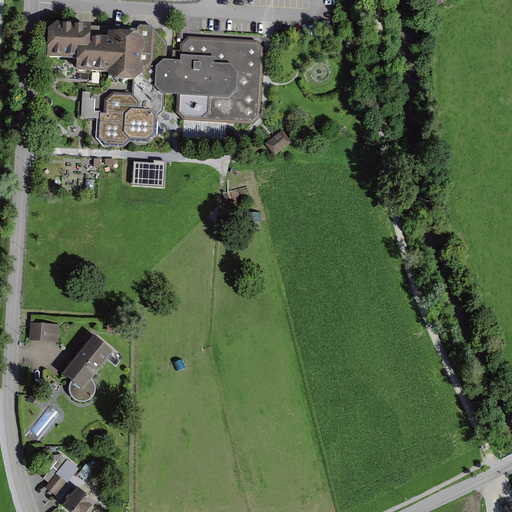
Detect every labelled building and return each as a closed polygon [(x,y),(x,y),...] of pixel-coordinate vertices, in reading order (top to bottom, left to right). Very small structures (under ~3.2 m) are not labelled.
[(135,29),(57,24),(48,33),(47,60),(77,62),(76,74),(108,76),(114,82),(133,83),(142,76),(150,86),(155,86),(156,68),(164,62),(166,62),(167,45),(152,27),(138,27),(135,29)] [(260,118),(265,50),(257,42),(189,38),(181,45),(181,52),(173,52),(172,62),(166,62),(164,62),(156,68),(155,86),(163,96),(178,96),(177,113),(184,122),(252,125),(260,118)] [(115,96),(108,102),(107,115),(101,114),(101,120),(101,138),(105,144),(125,146),(130,139),(148,139),(155,135),(155,118),(163,112),(163,96),(155,86),(150,86),(142,76),(133,83),(132,97),(115,96)] [(101,120),(101,114),(101,113),(95,112),(95,100),(90,99),(91,94),(83,93),(81,119),(101,120)] [(282,131),(265,144),(275,157),(292,144),(282,131)] [(60,326),(31,324),(30,342),(59,343),(60,326)] [(79,404),(83,404),(88,404),(92,401),(95,398),(97,393),(97,389),(95,384),(93,381),(114,354),(95,338),(62,376),(72,383),(70,385),(69,390),(70,394),(72,398),(74,401),(79,404)] [(44,479),(49,484),(56,475),(57,475),(69,484),(80,470),(62,456),(57,463),(51,457),(41,469),(48,474),(44,479)] [(94,471),(86,465),(79,475),(86,481),(94,471)] [(49,484),(46,488),(56,497),(67,483),(56,475),(49,484)] [(78,489),(63,508),(67,511),(91,511),(98,505),(78,489)]
